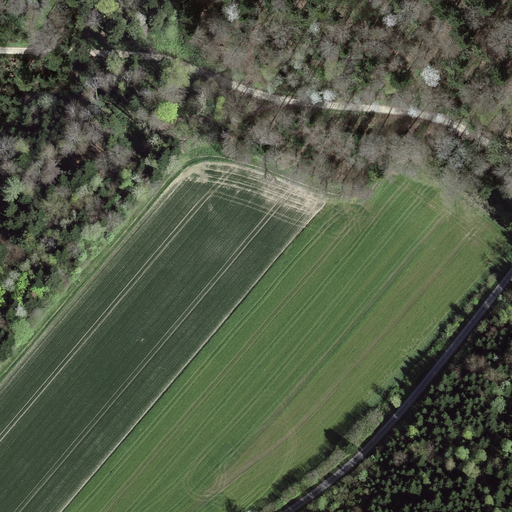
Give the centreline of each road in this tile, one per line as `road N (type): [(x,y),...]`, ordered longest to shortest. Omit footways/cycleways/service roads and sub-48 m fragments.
road 1 (unclassified): [(511,272),(375,439),(289,511)]
road 2 (track): [(511,160),(424,113),(287,99)]
road 3 (track): [(0,49),(144,53)]
